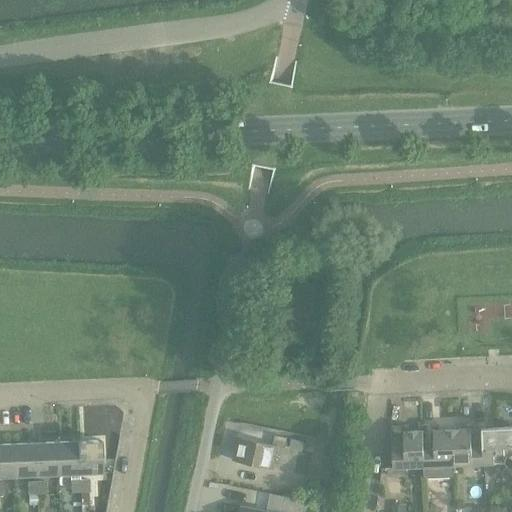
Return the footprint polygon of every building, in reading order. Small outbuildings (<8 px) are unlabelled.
[(470,430),(453,430),(455,466),(485,465),(483,423),(470,423),(470,430)] [(485,423),(483,423),(485,465),(494,465),(493,428),(485,429),(485,423)] [(425,467),(423,425),(422,426),(422,432),(406,432),(406,426),(392,427),(394,469),(425,467)] [(423,425),(425,467),(425,475),(426,478),(429,479),(451,478),(453,476),(455,474),(454,466),(455,466),(453,430),(436,431),(436,425),(423,425)] [(511,427),(493,428),(494,465),(505,464),(511,472),(511,471),(511,427)] [(239,438),(234,461),(274,470),(279,446),(286,448),(288,439),(276,437),(274,446),(239,438)] [(292,440),(290,449),(303,451),(305,442),(292,440)] [(102,441),(79,442),(81,474),(103,473),(102,441)] [(79,442),(58,443),(59,475),(81,474),(79,442)] [(58,443),(36,444),(37,476),(59,475),(58,443)] [(36,444),(14,445),(16,477),(37,476),(36,444)] [(14,445),(0,445),(0,477),(16,477),(14,445)] [(81,493),(81,480),(74,481),(72,483),(72,493),(81,493)] [(88,480),(81,480),(81,493),(89,492),(90,492),(90,482),(88,480)] [(38,494),(38,482),(31,482),(29,485),(29,495),(30,495),(38,494)] [(45,482),(38,482),(38,494),(47,494),(47,484),(45,482)] [(89,492),(81,493),(82,504),(90,503),(89,492)] [(38,494),(30,495),(30,506),(39,505),(38,494)] [(303,511),(305,503),(272,496),(268,511),(258,511),(243,509),(243,511),(242,511),(303,511)] [(394,503),(392,511),(405,511),(407,505),(394,503)]
